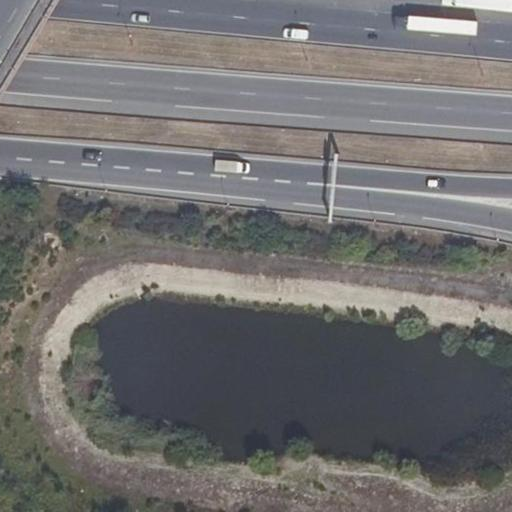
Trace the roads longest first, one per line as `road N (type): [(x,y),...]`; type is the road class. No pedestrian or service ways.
road 1 (trunk): [(0,73),(511,115)]
road 2 (trunk): [(511,42),(33,0)]
road 3 (trunk): [(0,155),(311,185)]
road 4 (trunk): [(311,185),(511,218)]
road 5 (trunk): [(311,185),(511,188)]
